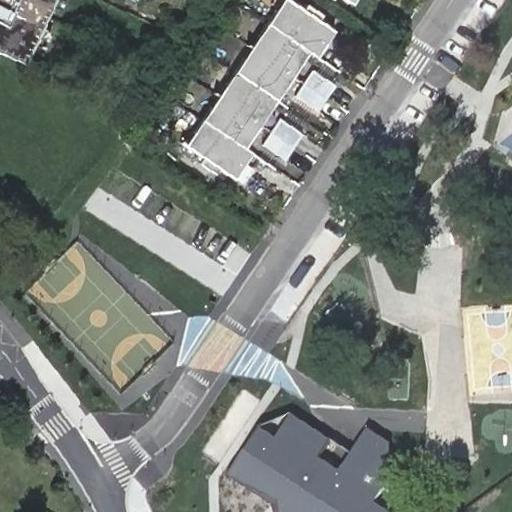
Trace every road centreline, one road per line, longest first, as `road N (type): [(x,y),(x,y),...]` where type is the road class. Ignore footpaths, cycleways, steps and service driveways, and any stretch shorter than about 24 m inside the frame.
road 1 (residential): [(454,0),(170,421),(118,464),(91,468)]
road 2 (residential): [(91,468),(0,352)]
